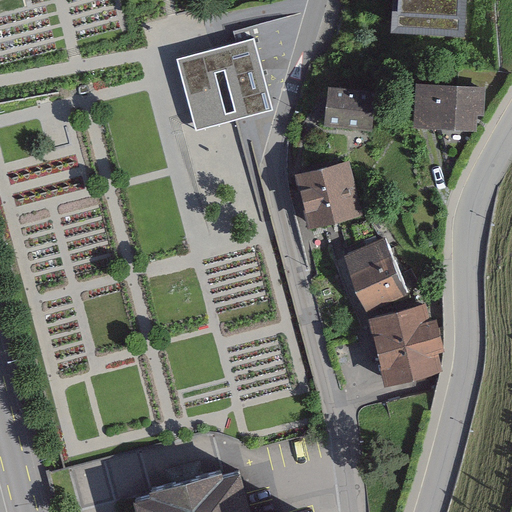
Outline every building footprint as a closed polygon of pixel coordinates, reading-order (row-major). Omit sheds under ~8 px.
[(408,0),(408,38),(488,41),(488,0),(408,0)] [(263,41),(187,59),(206,136),(281,118),(263,41)] [(489,80),(421,82),(422,127),(490,126),(489,80)] [(387,94),(335,87),(329,129),(381,136),(387,94)] [(359,168),(306,179),(316,229),(370,218),(359,168)] [(392,243),(348,263),(369,309),(413,289),(392,243)] [(424,311),(371,325),(386,383),(439,369),(424,311)] [(150,478),(131,483),(139,511),(256,511),(257,511),(252,493),(242,454),(225,459),(223,452),(149,472),(150,478)] [(335,511),(333,502),(293,511),(335,511)]
